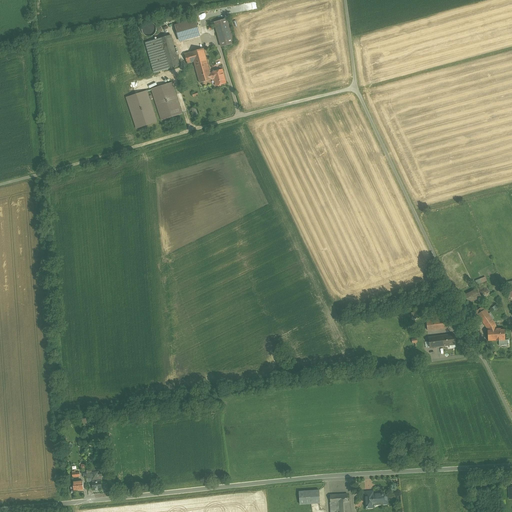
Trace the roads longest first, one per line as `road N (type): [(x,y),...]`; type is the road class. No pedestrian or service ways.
road 1 (tertiary): [(511,465),(0,510)]
road 2 (unclassified): [(355,86),(0,184)]
road 3 (unclassified): [(355,86),(511,418)]
